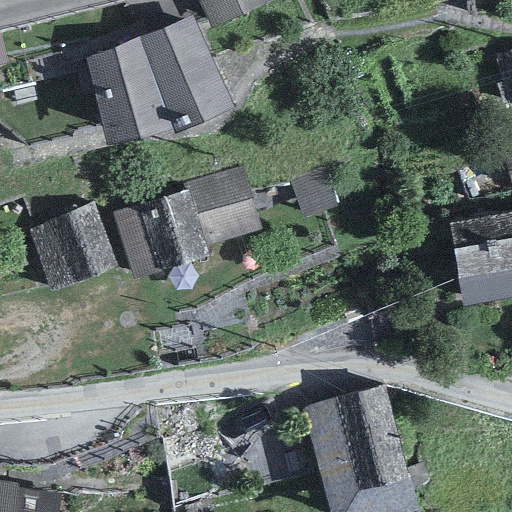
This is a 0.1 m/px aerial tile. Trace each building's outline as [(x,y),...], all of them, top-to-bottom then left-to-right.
[(200,0),(208,18),(252,0),(200,0)] [(197,11),(85,52),(107,129),(176,118),(227,93),(197,11)] [(511,48),(495,53),(509,101),(511,100),(511,48)] [(511,141),(501,145),(511,181),(511,141)] [(287,179),(301,213),(335,199),(321,165),(287,179)] [(245,167),(114,210),(136,276),(204,254),(200,243),(263,222),(245,167)] [(26,227),(50,286),(115,259),(91,200),(26,227)] [(511,202),(449,214),(463,295),(511,286),(511,202)] [(384,382),(304,404),(334,511),(351,511),(378,504),(380,511),(419,511),(420,511),(384,382)] [(16,477),(0,475),(0,511),(57,511),(60,489),(15,484),(16,477)]
